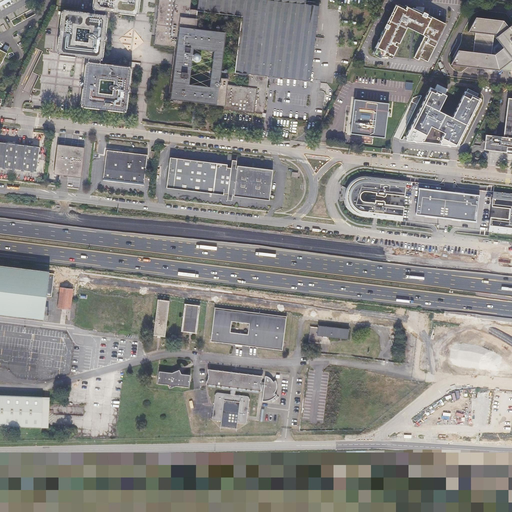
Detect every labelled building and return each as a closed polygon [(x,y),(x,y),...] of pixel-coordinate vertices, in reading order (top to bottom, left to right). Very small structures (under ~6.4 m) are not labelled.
[(0,0),(0,59),(4,52),(0,50),(0,6),(11,0),(0,0)] [(84,108),(127,114),(132,70),(101,67),(102,61),(107,18),(106,18),(107,13),(139,16),(140,0),(96,0),(95,11),(96,11),(95,17),(80,15),(65,14),(60,57),(90,60),(90,65),(89,65),(84,108)] [(307,0),(307,2),(304,2),(303,0),(159,0),(154,42),(180,45),(178,56),(176,56),(176,61),(178,61),(176,75),(172,101),(200,104),(205,105),(265,111),(266,98),(269,76),(310,80),(319,4),(315,4),(315,0),(307,0)] [(406,11),(396,5),(387,24),(385,28),(387,29),(378,48),(376,48),(373,55),(381,59),(381,57),(384,57),(385,55),(392,58),(393,55),(394,56),(398,47),(395,45),(396,42),(400,44),(408,27),(423,35),(412,57),(416,60),(417,57),(426,61),(433,46),(434,47),(445,23),(424,12),(423,14),(408,7),(406,11)] [(511,25),(509,28),(504,20),(476,17),(469,31),(472,32),(469,52),(458,50),(451,64),(498,70),(511,71),(511,25)] [(408,138),(407,140),(422,142),(423,139),(425,140),(433,125),(447,132),(442,144),(457,146),(482,98),(467,90),(455,117),(441,110),(449,94),(445,92),(446,90),(436,85),(434,88),(432,87),(407,137),(408,138)] [(511,97),(509,98),(504,135),(487,133),(485,148),(488,148),(506,150),(511,150),(511,97)] [(350,134),(385,138),(389,104),(355,99),(350,134)] [(0,165),(35,170),(39,146),(0,140),(0,165)] [(54,172),(79,174),(83,147),(58,144),(54,172)] [(102,178),(121,180),(124,150),(105,148),(102,178)] [(145,153),(124,150),(121,180),(142,182),(145,153)] [(224,192),(228,193),(232,193),(232,195),(270,199),(273,168),(237,165),(237,167),(231,167),(227,166),(227,163),(170,157),(167,188),(224,194),(224,192)] [(404,195),(405,182),(363,177),(358,178),(353,181),(350,184),(346,193),(346,199),(348,208),(353,212),(359,216),(401,221),(403,205),(386,204),(386,201),(384,200),(383,200),(376,200),(376,202),(366,201),(363,200),(362,199),(361,196),(362,193),(363,192),(365,191),(377,192),(377,194),(383,195),(384,196),(385,196),(387,193),(404,195)] [(479,194),(418,186),(414,214),(475,221),(479,194)] [(511,193),(492,191),(490,205),(508,208),(507,218),(489,216),(487,231),(511,233),(511,193)] [(58,241),(57,244),(65,244),(65,249),(73,249),(73,241),(58,241)] [(0,315),(48,321),(49,316),(45,316),(47,297),(52,298),(55,275),(50,274),(50,272),(0,266),(0,315)] [(74,289),(61,288),(59,308),(72,310),(74,289)] [(170,301),(158,300),(155,336),(167,337),(170,301)] [(200,306),(185,304),(182,332),(197,334),(200,306)] [(287,316),(215,308),(211,343),(283,351),(287,316)] [(311,327),(310,343),(321,344),(321,337),(349,339),(349,328),(319,327),(311,327)] [(261,377),(210,370),(208,385),(260,391),(261,377)] [(175,373),(160,372),(159,385),(169,385),(171,389),(177,387),(190,388),(191,376),(181,375),(179,372),(177,372),(175,373)] [(219,394),(215,396),(213,420),(221,422),(221,428),(237,429),(237,424),(246,424),(248,421),(250,400),(248,397),(219,394)] [(43,398),(0,396),(0,427),(42,429),(43,398)]
